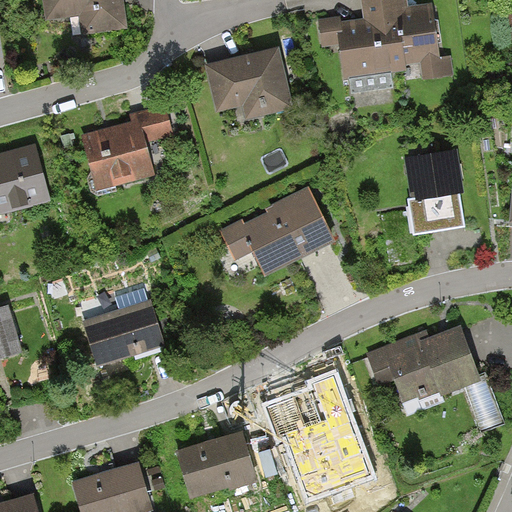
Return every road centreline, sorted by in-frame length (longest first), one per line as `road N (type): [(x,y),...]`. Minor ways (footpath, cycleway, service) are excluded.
road 1 (residential): [(511,275),(397,303),(218,394),(0,460)]
road 2 (residential): [(0,119),(136,82),(174,28),(196,18),(306,0)]
